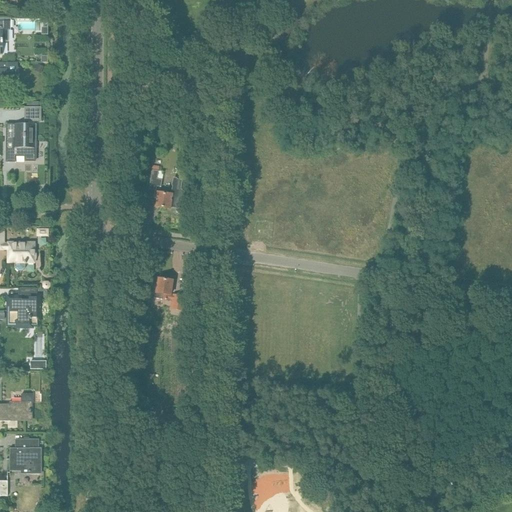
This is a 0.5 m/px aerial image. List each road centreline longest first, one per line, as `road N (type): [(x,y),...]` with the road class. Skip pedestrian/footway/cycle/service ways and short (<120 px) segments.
road 1 (unclassified): [(511,295),(96,235)]
road 2 (unclassified): [(100,511),(96,235)]
road 3 (unclassified): [(96,235),(96,0)]
road 4 (track): [(511,430),(421,469),(354,469)]
